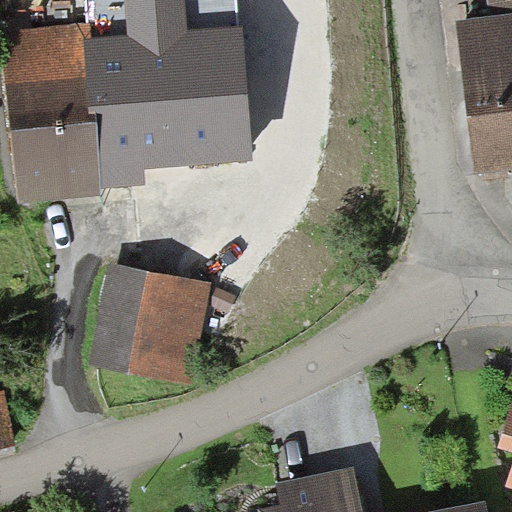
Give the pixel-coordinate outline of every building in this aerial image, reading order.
[(1,32),(13,183),(130,175),(135,241),(191,237),(187,185),(231,182),(224,86),(180,89),(179,78),(182,78),(180,0),(68,0),(69,27),(1,32)] [(511,0),(483,0),(485,13),(511,9),(511,0)] [(461,15),(476,150),(511,145),(511,9),(485,13),(461,15)] [(112,270),(97,365),(176,376),(190,281),(112,270)] [(0,398),(0,448),(9,447),(1,399),(0,398)] [(511,415),(501,452),(511,455),(511,476),(509,488),(511,488),(511,415)] [(351,511),(344,472),(275,485),(279,504),(261,508),(262,511),(351,511)] [(473,511),(471,503),(422,511),(473,511)]
